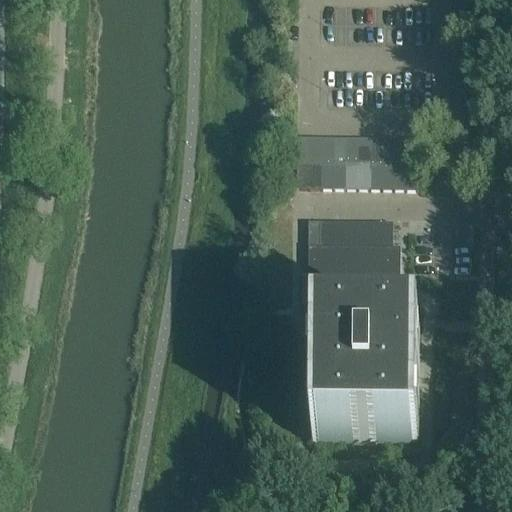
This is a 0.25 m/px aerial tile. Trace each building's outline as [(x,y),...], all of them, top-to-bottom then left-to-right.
[(297,141),(297,167),(310,168),(311,142),(297,141)] [(311,142),(310,168),(322,168),(322,142),(311,142)] [(322,142),(322,168),(334,168),(334,142),(322,142)] [(334,142),(334,168),(346,168),(346,142),(334,142)] [(346,142),(346,168),(358,168),(358,142),(346,142)] [(358,142),(358,168),(370,168),(370,142),(358,142)] [(370,142),(370,168),(382,168),(382,142),(370,142)] [(382,142),(382,168),(394,168),(394,142),(382,142)] [(394,142),(394,168),(406,169),(406,142),(394,142)] [(406,142),(406,169),(419,169),(419,142),(406,142)] [(297,167),(297,194),(310,194),(310,168),(297,167)] [(310,168),(310,194),(322,194),(322,168),(310,168)] [(322,168),(322,194),(333,194),(334,168),(322,168)] [(334,168),(333,194),(345,194),(346,168),(334,168)] [(346,168),(345,194),(357,194),(358,168),(346,168)] [(358,168),(357,194),(370,194),(370,168),(358,168)] [(370,168),(370,194),(382,194),(382,168),(370,168)] [(382,168),(382,194),(394,194),(394,168),(382,168)] [(394,168),(394,194),(405,194),(406,169),(394,168)] [(405,194),(418,195),(419,169),(406,169),(405,194)] [(320,226),(309,226),(308,250),(320,250),(320,226)] [(321,226),(321,251),(333,251),(333,226),(321,226)] [(333,226),(333,251),(345,251),(345,226),(333,226)] [(345,226),(345,251),(357,251),(357,226),(345,226)] [(368,251),(369,226),(357,226),(357,251),(368,251)] [(369,226),(368,251),(380,251),(380,226),(369,226)] [(394,226),(380,226),(380,251),(393,252),(394,226)] [(308,251),(308,333),(318,333),(318,447),(412,448),(413,334),(370,334),(371,305),(367,305),(367,280),(393,280),(393,252),(380,251),(368,251),(357,251),(345,251),(333,251),(321,251),(308,251)]
